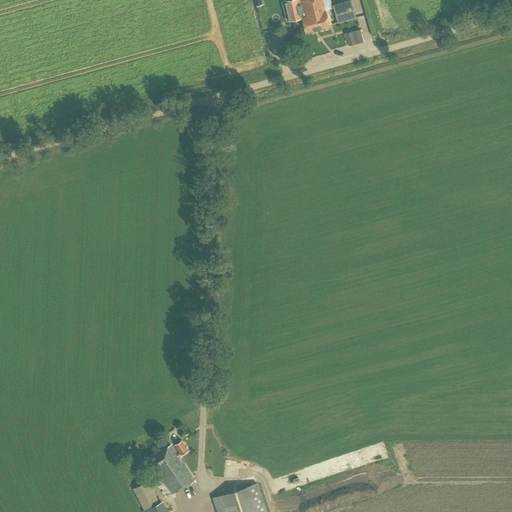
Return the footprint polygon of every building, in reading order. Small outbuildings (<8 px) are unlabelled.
[(286,0),(281,1),(286,22),(302,18),(305,32),(329,26),(326,11),(322,0),(286,0)] [(337,23),(356,18),(351,0),(349,0),(332,5),(337,23)] [(348,45),(364,42),(360,29),(345,33),(348,45)] [(179,456),(188,450),(182,440),(174,444),(179,453),(178,453),(172,444),(146,458),(153,470),(155,469),(171,494),(194,480),(179,456)] [(159,502),(148,481),(132,488),(144,510),(142,511),(168,511),(162,500),(159,502)] [(216,511),(267,511),(257,482),(212,497),(216,511)]
